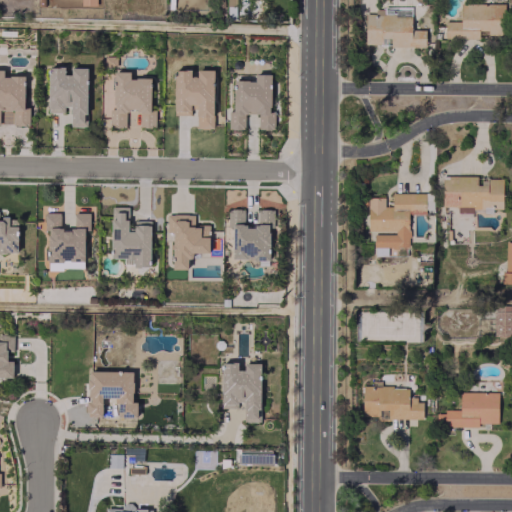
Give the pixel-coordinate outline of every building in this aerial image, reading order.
[(460,3),(460,21),(444,21),(444,38),(478,38),(478,34),(503,34),(503,4),(460,3)] [(424,46),(424,29),(410,29),(410,7),(401,7),(401,13),(384,13),(384,9),(374,9),(374,15),(364,15),(364,44),(381,44),(381,38),(390,37),(390,47),(424,46)] [(48,111),(70,110),(70,126),(87,126),(86,67),(66,68),(66,67),(47,67),(48,111)] [(24,76),(3,76),(3,70),(0,69),(0,109),(12,110),(12,125),(28,125),(28,109),(23,108),(24,76)] [(213,70),(193,70),(173,70),(173,115),(194,115),(194,128),(213,128),(213,70)] [(150,78),(129,77),(129,71),(112,71),(111,127),(125,127),(126,110),(139,110),(138,127),(154,127),(154,111),(150,111),(150,78)] [(270,74),(254,74),(254,80),(233,80),(233,111),(228,111),(228,129),(244,129),(244,113),(258,113),(258,129),(273,129),(273,113),(270,113),(270,74)] [(502,178),(478,178),(478,176),(442,176),(441,205),(456,206),(456,212),(492,212),(492,209),(501,209),(502,178)] [(367,232),(374,232),(374,256),(387,256),(387,247),(408,247),(408,214),(424,214),(424,193),(391,193),(391,206),(384,206),(384,197),(367,197),(367,232)] [(150,221),(133,220),(133,230),(127,230),(127,219),(127,206),(111,206),(110,258),(124,258),(124,263),(132,263),(132,266),(150,266),(150,221)] [(232,259),(267,259),(267,222),(273,222),(273,209),(256,209),(256,226),(244,226),(244,209),(227,209),(227,227),(232,227),(232,259)] [(172,268),(189,268),(189,252),(208,253),(209,225),(193,225),(193,214),(167,214),(166,232),(172,232),(172,268)] [(0,252),(17,252),(17,218),(0,217),(0,252)] [(511,283),(511,241),(504,241),(503,283),(511,283)] [(493,336),(511,336),(511,320),(511,310),(493,310),(493,336)] [(0,377),(12,377),(12,361),(6,360),(6,351),(12,351),(13,334),(0,334),(0,377)] [(221,406),(243,406),(243,422),(260,421),(259,363),(244,363),(244,370),(237,370),(237,362),(220,362),(221,406)] [(132,371),(87,371),(87,416),(101,416),(102,397),(116,398),(116,417),(136,417),(136,401),(132,401),(132,371)] [(361,416),(377,416),(377,409),(387,409),(387,418),(422,418),(421,399),(407,399),(407,386),(361,386),(361,416)] [(478,427),(478,423),(497,423),(497,391),(459,391),(459,409),(443,409),(443,413),(435,413),(435,426),(478,427)]
